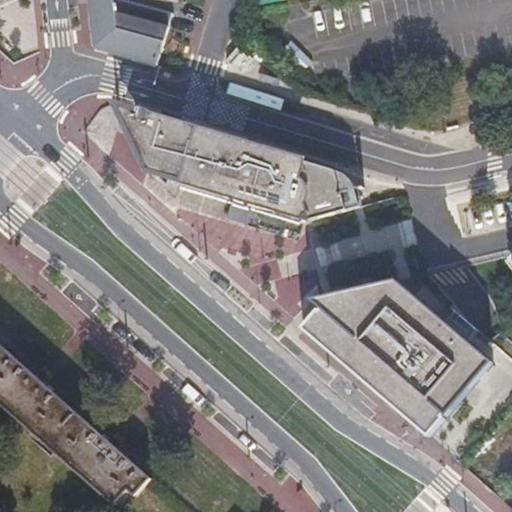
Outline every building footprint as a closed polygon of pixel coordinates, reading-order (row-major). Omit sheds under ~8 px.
[(86,0),(91,50),(108,55),(140,63),(157,67),(174,7),(175,0),(86,0)] [(238,51),(226,65),(240,78),(252,63),(238,51)] [(250,215),(250,213),(300,229),(360,213),(360,205),(357,195),(353,187),(337,177),(267,155),(268,153),(251,144),(249,150),(198,134),(198,131),(165,115),(163,123),(150,119),(151,116),(142,113),(141,116),(122,111),(127,119),(132,127),(137,134),(145,143),(153,153),(146,176),(154,180),(155,181),(156,182),(158,184),(160,185),(163,186),(166,186),(169,186),(173,185),(181,188),(180,192),(231,208),(231,209),(250,215)] [(146,176),(175,205),(181,188),(173,185),(169,186),(166,186),(163,186),(160,185),(158,184),(156,182),(155,181),(154,180),(146,176)] [(320,313),(303,334),(338,364),(354,378),(409,425),(429,442),(493,367),(396,285),(311,305),(320,313)] [(45,387),(37,380),(3,350),(0,353),(0,405),(115,507),(130,492),(136,499),(151,480),(119,452),(110,444),(45,387)] [(46,370),(37,380),(45,387),(54,376),(49,373),(46,370)] [(110,444),(119,452),(127,442),(122,438),(118,434),(110,444)]
